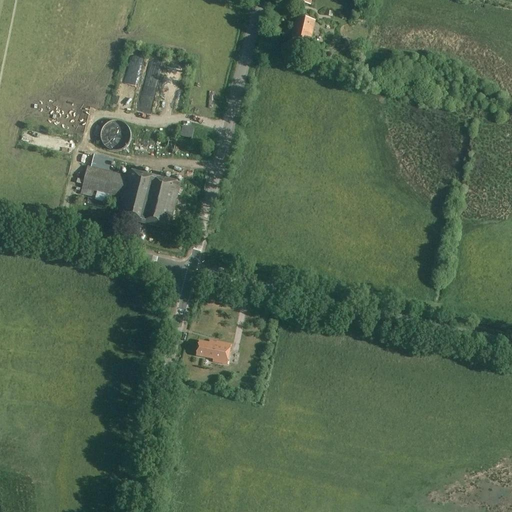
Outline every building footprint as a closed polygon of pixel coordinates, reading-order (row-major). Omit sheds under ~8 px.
[(308,51),(315,22),(298,18),(291,47),(308,51)] [(334,74),(337,63),(321,60),(319,71),(334,74)] [(147,64),(139,89),(150,92),(158,68),(147,64)] [(49,100),(54,108),(59,105),(54,97),(49,100)] [(132,138),(132,136),(132,135),(132,134),(131,133),(131,131),(131,130),(130,129),(129,128),(128,127),(128,126),(127,125),(125,124),(124,123),(123,123),(122,122),(121,122),(119,121),(118,121),(117,121),(115,121),(114,121),(113,122),(111,122),(110,123),(109,123),(108,124),(107,125),(106,126),(105,127),(104,128),(103,129),(103,130),(102,131),(102,133),(102,134),(101,135),(101,136),(101,138),(102,139),(102,140),(102,142),(103,143),(103,144),(104,145),(105,146),(106,147),(107,148),(108,149),(109,150),(110,150),(111,151),(113,151),(114,152),(115,152),(117,152),(118,152),(119,152),(121,151),(122,151),(123,150),(124,150),(125,149),(127,148),(128,147),(128,146),(129,145),(130,144),(131,143),(131,142),(131,140),(132,139),(132,138)] [(193,140),(195,130),(184,127),(182,137),(193,140)] [(26,148),(20,165),(26,167),(31,149),(26,148)] [(154,153),(143,155),(145,166),(156,164),(154,153)] [(92,166),(109,170),(111,164),(93,160),(92,166)] [(127,177),(87,167),(80,195),(93,198),(95,191),(122,198),(117,218),(169,231),(181,183),(128,170),(127,177)] [(107,202),(88,198),(87,204),(106,209),(107,202)] [(232,345),(211,341),(210,343),(199,342),(196,357),(213,360),(212,363),(228,366),(232,345)] [(255,367),(255,354),(236,354),(236,367),(255,367)]
